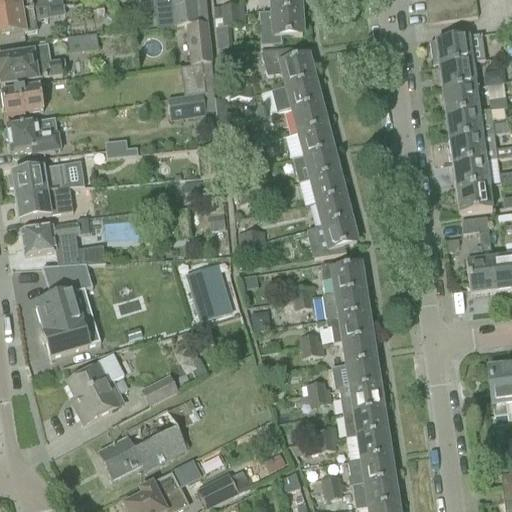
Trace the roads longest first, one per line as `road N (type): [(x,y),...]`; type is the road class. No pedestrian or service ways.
road 1 (residential): [(433,346),(396,0)]
road 2 (residential): [(456,511),(433,346)]
